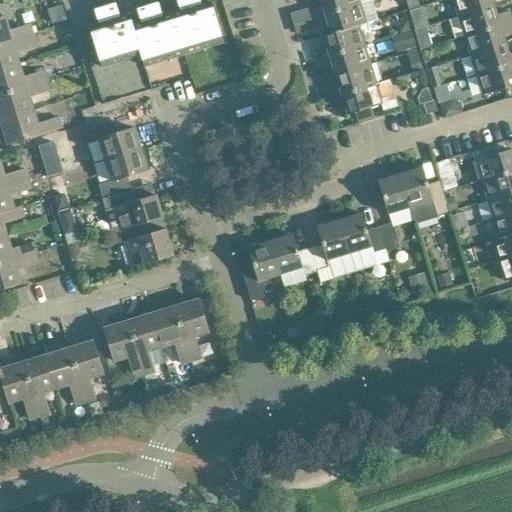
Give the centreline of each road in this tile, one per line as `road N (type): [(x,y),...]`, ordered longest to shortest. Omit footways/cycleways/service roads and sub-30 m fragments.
road 1 (unclassified): [(151,488),(190,502),(224,497),(511,410)]
road 2 (residential): [(211,226),(347,183),(354,157),(511,105)]
road 3 (residential): [(264,0),(282,78),(271,92),(187,128),(211,226)]
road 4 (residential): [(263,396),(398,354),(482,352),(511,343)]
road 5 (residential): [(221,256),(0,324)]
road 6 (residential): [(151,488),(158,455),(180,426),(263,396)]
road 7 (unclassified): [(0,499),(72,476),(151,488)]
road 8 (residential): [(263,396),(221,256)]
